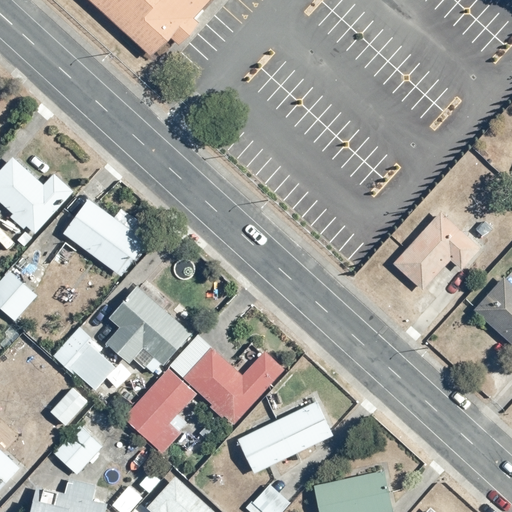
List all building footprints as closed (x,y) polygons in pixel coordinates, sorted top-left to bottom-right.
[(188,0),(90,0),(146,49),(188,0)] [(43,186),(12,158),(0,171),(0,201),(13,213),(10,217),(24,229),(26,227),(35,234),(74,191),(54,173),(43,186)] [(88,199),(63,233),(121,274),(152,231),(121,208),(114,218),(88,199)] [(440,212),(393,264),(422,291),(450,260),(461,270),(481,248),(440,212)] [(78,252),(63,239),(44,261),(51,267),(58,259),(67,266),(78,252)] [(45,251),(36,243),(0,281),(0,306),(15,320),(38,296),(19,279),(45,251)] [(511,283),(504,276),(472,310),(511,345),(511,283)] [(138,286),(110,318),(120,327),(106,343),(129,364),(143,349),(163,367),(193,334),(138,286)] [(117,364),(77,329),(54,355),(95,390),(117,364)] [(212,347),(183,378),(234,424),(285,369),(265,351),(242,375),(212,347)] [(316,401),(236,440),(253,475),(333,436),(316,401)] [(104,445),(80,423),(54,452),(78,474),(104,445)] [(0,449),(0,488),(20,467),(0,449)] [(384,470),(313,485),(319,511),(391,511),(392,511),(384,470)] [(214,511),(175,476),(145,508),(150,511),(214,511)] [(36,487),(29,511),(105,511),(107,504),(93,500),(96,485),(69,479),(65,494),(36,487)] [(281,511),(290,502),(268,482),(252,501),(251,500),(244,508),(247,511),(281,511)] [(130,511),(145,496),(130,483),(111,503),(120,511),(130,511)]
